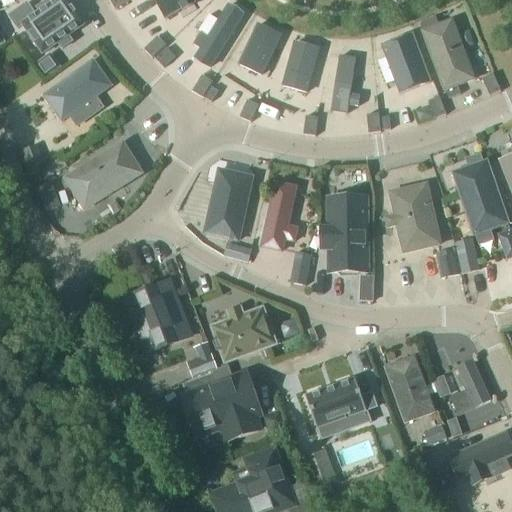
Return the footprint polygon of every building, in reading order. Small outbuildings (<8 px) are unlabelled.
[(39,14),(22,26),(42,56),(84,27),(64,0),(59,0),(52,5),(49,1),(36,10),(39,14)] [(129,0),(109,0),(108,1),(113,9),(115,11),(131,2),(129,0)] [(153,0),(165,20),(198,0),(153,0)] [(196,60),(210,69),(243,16),(229,8),(208,40),(201,35),(193,46),(201,51),(196,60)] [(472,80),(449,18),(413,32),(437,94),(472,80)] [(280,37),(259,27),(239,67),(261,77),(280,37)] [(381,45),(401,96),(426,86),(407,35),(381,45)] [(157,39),(144,52),(147,55),(151,59),(152,61),(162,51),(166,47),(157,39)] [(318,48),(293,41),(281,88),(306,95),(318,48)] [(166,50),(155,61),(163,70),(175,60),(166,50)] [(50,54),(34,65),(44,80),(60,68),(50,54)] [(345,115),(347,105),(356,107),(358,97),(348,95),(356,59),(339,56),(328,112),(345,115)] [(57,136),(117,96),(96,63),(36,101),(57,136)] [(493,77),(481,82),(489,99),(500,94),(493,77)] [(202,78),(192,94),(202,100),(212,84),(202,78)] [(211,105),(218,94),(211,89),(204,100),(211,105)] [(448,101),(460,97),(457,89),(445,93),(448,101)] [(427,104),(434,122),(445,118),(438,100),(427,104)] [(247,103),(239,120),(247,123),(250,125),(258,107),(247,103)] [(317,120),(305,118),(302,137),(315,139),(317,120)] [(390,133),(389,120),(380,121),(382,134),(390,133)] [(375,121),(364,123),(368,145),(379,143),(375,121)] [(126,143),(63,181),(87,220),(149,180),(126,143)] [(38,171),(44,182),(66,169),(59,158),(38,171)] [(511,158),(501,163),(511,192),(511,158)] [(454,176),(475,237),(508,225),(487,165),(454,176)] [(205,236),(238,243),(252,180),(219,173),(205,236)] [(50,184),(36,190),(46,212),(60,206),(50,184)] [(284,242),(295,244),(298,231),(287,228),(296,190),(276,186),(262,249),(282,254),(284,242)] [(404,255),(440,247),(426,188),(391,196),(396,218),(386,221),(388,230),(398,227),(404,255)] [(331,275),(367,274),(366,202),(330,202),(330,233),(322,233),(323,250),(330,250),(331,275)] [(11,227),(2,230),(8,245),(17,241),(11,227)] [(511,231),(497,237),(506,263),(511,260),(511,231)] [(472,241),(456,245),(463,276),(479,272),(472,241)] [(248,265),(251,254),(227,248),(224,259),(248,265)] [(455,252),(437,256),(441,280),(460,277),(455,252)] [(312,258),(296,255),(290,287),(306,289),(312,258)] [(359,305),(372,306),(373,281),(360,281),(359,305)] [(126,302),(147,355),(191,338),(170,285),(126,302)] [(209,328),(224,368),(278,348),(263,308),(244,315),(241,308),(225,314),(228,321),(209,328)] [(473,408),(493,399),(466,336),(446,345),(462,382),(449,388),(456,403),(469,398),(473,408)] [(187,367),(192,381),(217,371),(207,345),(194,350),(198,362),(187,367)] [(387,371),(406,424),(434,414),(414,361),(387,371)] [(259,414),(247,378),(218,388),(213,375),(182,386),(186,399),(184,400),(196,437),(223,427),(228,443),(257,433),(252,417),(259,414)] [(361,402),(355,384),(307,400),(317,431),(343,422),(347,433),(369,425),(365,414),(375,411),(371,398),(361,402)] [(288,430),(281,412),(261,419),(268,437),(288,430)] [(447,421),(453,438),(461,436),(455,419),(447,421)] [(428,448),(446,442),(441,430),(424,436),(428,448)] [(511,451),(505,436),(449,461),(457,481),(468,476),(473,488),(490,480),(485,469),(511,457),(511,451)] [(304,460),(315,488),(335,481),(324,452),(304,460)] [(214,498),(219,511),(278,511),(294,506),(274,453),(247,463),(250,473),(246,474),(248,479),(238,483),(240,488),(214,498)] [(455,491),(447,472),(435,477),(442,496),(455,491)]
